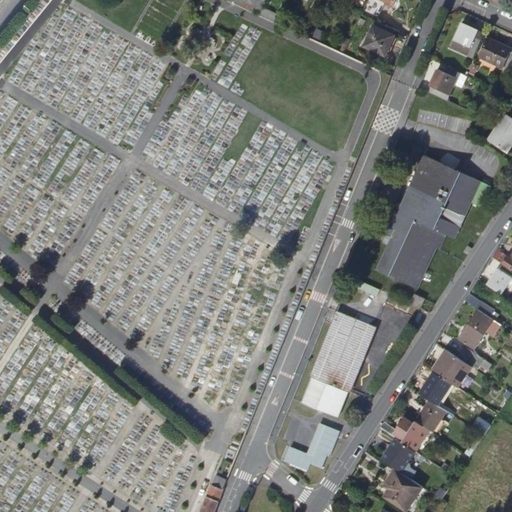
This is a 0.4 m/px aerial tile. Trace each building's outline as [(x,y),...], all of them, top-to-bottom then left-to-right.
[(254,0),(251,9),(274,20),(277,14),(262,7),(264,0),(254,0)] [(367,0),(362,14),(375,20),(384,2),(394,7),(397,0),(367,0)] [(162,86),(162,58),(64,3),(60,6),(60,23),(57,29),(65,29),(65,33),(74,33),(80,40),(77,42),(70,35),(70,43),(50,43),(50,60),(45,60),(40,69),(33,76),(44,76),(44,82),(41,85),(45,87),(53,96),(56,92),(65,102),(63,104),(63,110),(112,138),(112,140),(132,151),(154,113),(144,103),(162,86)] [(296,13),(290,27),(297,31),(303,17),(296,13)] [(373,26),(364,46),(385,56),(394,36),(392,35),(395,30),(382,23),(379,29),(373,26)] [(462,23),(454,40),(463,44),(460,52),(467,56),(471,49),(476,51),(484,34),(462,23)] [(511,49),(489,38),(480,57),(503,68),(505,65),(511,68),(511,66),(511,49)] [(454,40),(451,48),(460,52),(463,44),(454,40)] [(439,69),(428,91),(447,100),(460,72),(450,67),(447,73),(439,69)] [(485,90),(487,92),(480,105),(486,109),(496,93),(498,90),(488,85),(485,90)] [(511,118),(506,115),(489,139),(507,151),(511,144),(511,118)] [(387,244),(376,270),(418,288),(437,247),(439,249),(446,233),(455,237),(483,181),(474,177),(468,179),(462,176),(460,171),(455,169),(451,170),(444,167),(441,163),(425,155),(399,212),(391,209),(381,231),(386,234),(383,242),(387,244)] [(468,244),(464,250),(469,253),(473,247),(468,244)] [(511,256),(510,259),(508,258),(503,264),(511,270),(511,256)] [(499,270),(489,285),(502,294),(511,279),(499,270)] [(376,287),(360,280),(357,286),(373,293),(376,287)] [(415,294),(411,303),(421,308),(425,298),(415,294)] [(469,303),(480,310),(491,317),(495,312),(473,297),(469,303)] [(339,417),(350,391),(351,391),(378,325),(340,310),(313,375),(314,376),(303,402),(339,417)] [(480,310),(461,339),(475,348),(494,319),(491,317),(480,310)] [(460,358),(473,366),(479,370),(486,360),(466,348),(460,358)] [(434,371),(457,387),(459,388),(473,366),(460,358),(448,350),(434,371)] [(433,376),(422,394),(431,400),(435,403),(445,386),(443,385),(445,383),(433,376)] [(453,393),(465,401),(469,394),(459,388),(457,387),(453,393)] [(424,411),(417,421),(417,422),(424,426),(431,431),(433,432),(448,411),(435,403),(431,400),(426,408),(429,410),(427,413),(424,411)] [(407,418),(398,432),(394,437),(397,438),(398,439),(399,437),(405,440),(403,443),(412,448),(414,450),(417,452),(431,431),(424,426),(417,422),(416,424),(407,418)] [(326,468),(341,429),(320,422),(309,452),(291,445),(285,461),(309,470),(312,463),(326,468)] [(385,423),(382,428),(394,437),(398,432),(396,429),(386,423),(385,423)] [(387,449),(380,458),(396,469),(399,471),(414,450),(412,448),(403,443),(403,442),(398,439),(397,438),(388,450),(387,449)] [(0,483),(66,484),(66,478),(34,457),(32,457),(23,451),(16,451),(2,470),(2,449),(0,452),(0,483)] [(397,481),(387,496),(408,511),(424,487),(399,471),(396,469),(391,477),(397,481)] [(216,474),(200,511),(214,511),(228,479),(216,474)]
